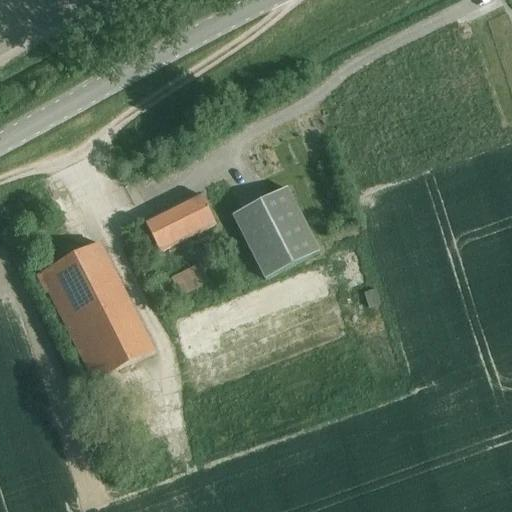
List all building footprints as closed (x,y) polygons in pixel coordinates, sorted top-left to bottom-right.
[(234,220),(232,220),(260,280),(317,252),(289,195),(234,220)] [(142,226),(158,256),(214,227),(199,197),(142,226)] [(48,296),(93,386),(152,355),(98,248),(36,280),(44,297),(48,296)] [(203,250),(184,260),(197,283),(215,273),(203,250)] [(331,259),(340,290),(362,284),(352,253),(331,259)] [(374,291),(363,294),(368,309),(378,306),(374,291)]
